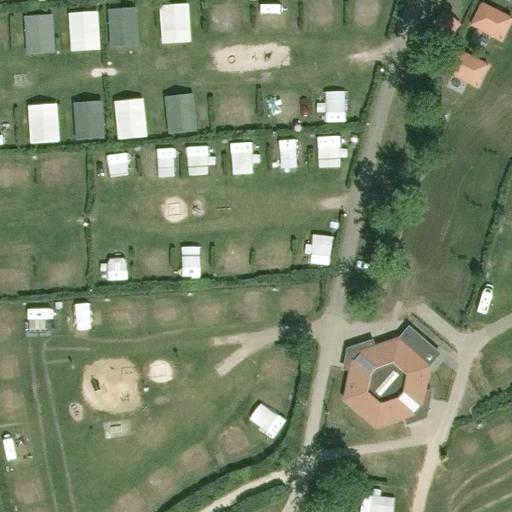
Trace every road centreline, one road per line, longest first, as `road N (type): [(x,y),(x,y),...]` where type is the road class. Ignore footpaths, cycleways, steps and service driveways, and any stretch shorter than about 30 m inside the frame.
road 1 (track): [(468,346),(412,298),(410,271),(461,141),(511,79)]
road 2 (track): [(220,368),(270,335),(333,329)]
